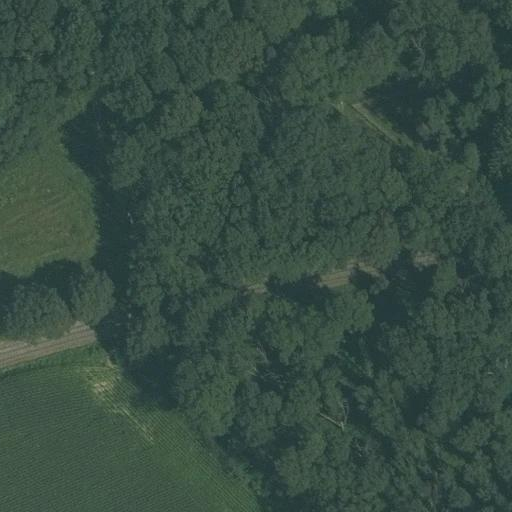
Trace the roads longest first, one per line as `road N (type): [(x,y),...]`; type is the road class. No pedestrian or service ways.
road 1 (track): [(141,283),(70,0)]
road 2 (track): [(343,511),(180,372)]
road 3 (track): [(0,325),(141,283)]
